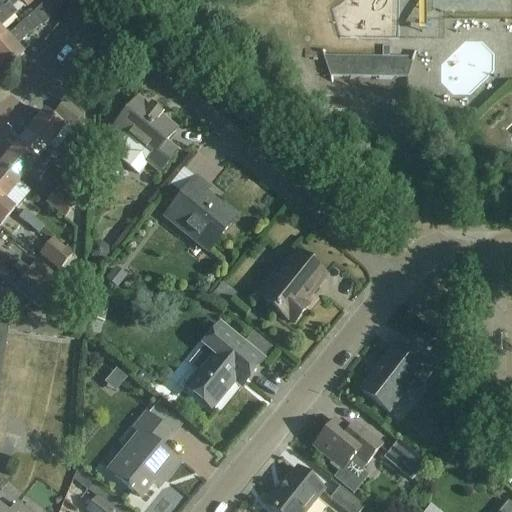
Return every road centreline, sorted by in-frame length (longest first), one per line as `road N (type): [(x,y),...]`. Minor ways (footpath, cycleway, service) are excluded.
road 1 (residential): [(0,128),(78,31),(407,283)]
road 2 (residential): [(216,511),(407,283)]
